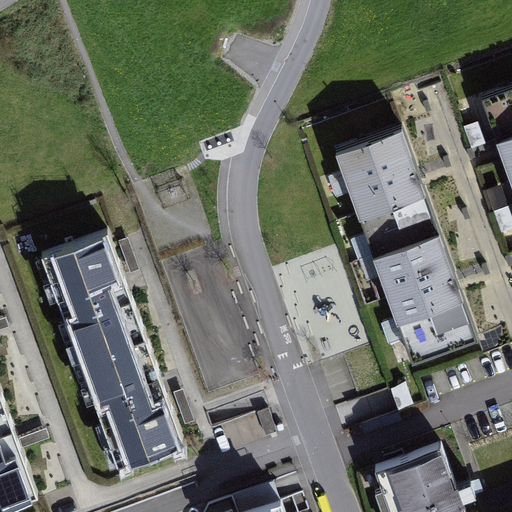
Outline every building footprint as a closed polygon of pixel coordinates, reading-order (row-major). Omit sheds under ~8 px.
[(511,82),(481,93),(511,177),(511,82)] [(486,140),(478,119),(464,125),(472,145),(486,140)] [(374,251),(440,228),(402,123),(336,147),(374,251)] [(511,226),(511,213),(501,182),(486,188),(502,230),(511,226)] [(80,357),(146,333),(108,227),(42,251),(80,357)] [(440,228),(374,251),(413,358),(478,334),(440,228)] [(146,333),(80,357),(118,462),(184,438),(146,333)] [(413,401),(406,379),(392,384),(399,405),(413,401)] [(0,386),(0,504),(38,490),(0,386)] [(277,429),(268,406),(257,410),(266,433),(277,429)] [(361,422),(364,431),(401,417),(398,409),(361,422)] [(467,511),(461,496),(476,491),(471,478),(457,483),(441,440),(375,464),(383,485),(390,482),(397,500),(389,502),(392,511),(467,511)] [(511,485),(511,482),(486,491),(490,501),(511,492),(511,485)] [(285,511),(280,497),(238,511),(285,511)]
